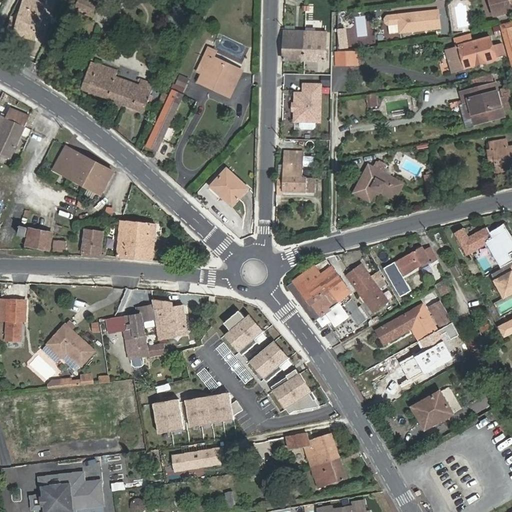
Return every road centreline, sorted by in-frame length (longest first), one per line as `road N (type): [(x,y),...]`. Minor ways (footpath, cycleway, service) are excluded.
road 1 (secondary): [(0,69),(128,153),(251,270)]
road 2 (secondary): [(251,270),(304,334),(412,511)]
road 3 (residential): [(251,270),(265,241),(272,0)]
road 4 (residential): [(251,270),(511,196)]
road 5 (residential): [(0,265),(222,276),(251,270)]
